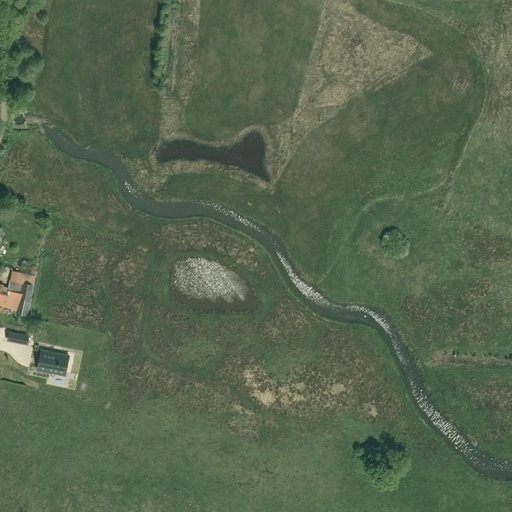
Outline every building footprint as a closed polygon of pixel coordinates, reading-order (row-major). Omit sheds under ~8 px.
[(0,302),(6,304),(6,303),(15,305),(14,306),(18,306),(16,313),(28,315),(35,284),(12,279),(9,291),(3,289),(4,285),(1,284),(0,283),(0,302)] [(48,319),(51,307),(44,305),(41,317),(48,319)] [(62,333),(71,337),(75,329),(65,325),(62,333)] [(87,334),(88,340),(102,336),(100,330),(87,334)] [(21,334),(19,343),(28,344),(29,336),(21,334)] [(42,351),(38,369),(51,372),(51,369),(66,373),(69,356),(42,351)]
